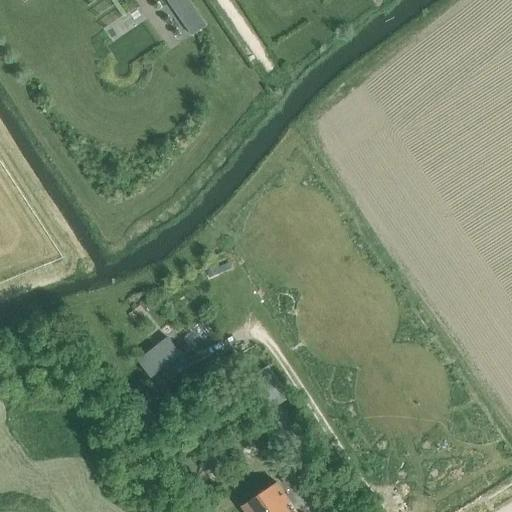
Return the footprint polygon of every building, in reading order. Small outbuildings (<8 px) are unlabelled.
[(187,0),(173,0),(168,4),(191,37),(206,26),(187,0)] [(168,339),(138,363),(151,379),(181,355),(168,339)] [(268,366),(245,381),(266,415),(289,400),(268,366)] [(239,453),(252,473),(306,437),(292,417),(239,453)] [(295,511),(276,483),(241,508),(244,511),(295,511)]
